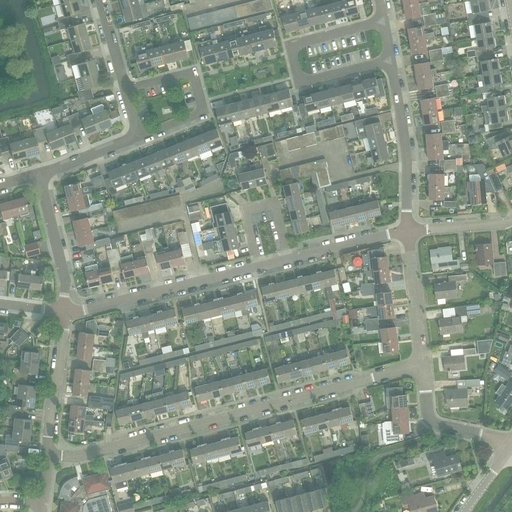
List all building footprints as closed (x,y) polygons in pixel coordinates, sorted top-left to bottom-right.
[(58,24),(71,20),(69,15),(80,12),(76,0),(74,0),(60,4),(63,17),(56,19),(58,24)] [(120,0),(123,10),(140,5),(138,0),(120,0)] [(255,13),(261,12),(257,0),(252,1),(255,13)] [(257,0),(261,12),(267,10),(264,0),(257,0)] [(264,0),(267,10),(273,9),(270,0),(264,0)] [(363,4),(362,0),(342,0),(342,1),(346,16),(359,13),(357,5),(363,4)] [(469,20),(483,17),(482,11),(489,10),(487,1),(486,0),(472,0),(470,0),(470,1),(472,13),(468,14),(469,20)] [(249,15),(255,13),(252,1),(246,3),(249,15)] [(334,19),(346,16),(342,1),(330,4),(334,19)] [(140,5),(123,10),(126,22),(143,17),(149,15),(146,3),(140,5)] [(244,16),(249,15),(246,3),(240,4),(244,16)] [(419,4),(404,6),(406,18),(421,16),(419,9),(427,7),(426,3),(419,4)] [(238,18),(244,16),(240,4),(235,6),(238,18)] [(322,22),(334,19),(330,4),(318,7),(322,22)] [(232,19),(238,18),(235,6),(229,8),(232,19)] [(310,25),(322,22),(318,7),(306,10),(310,25)] [(226,21),(232,19),(229,8),(223,9),(226,21)] [(220,22),(226,21),(223,9),(217,11),(220,22)] [(298,29),(310,25),(306,10),(294,14),(298,29)] [(214,24),(220,22),(217,11),(211,12),(214,24)] [(208,25),(214,24),(211,12),(205,14),(208,25)] [(423,21),(436,19),(435,13),(422,15),(423,21)] [(205,14),(199,15),(202,27),(208,25),(205,14)] [(286,32),(298,29),(294,14),(278,18),(281,27),(284,26),(286,32)] [(199,15),(194,17),(197,28),(202,27),(199,15)] [(194,17),(188,18),(191,30),(197,28),(194,17)] [(477,37),(492,35),(491,31),(492,31),(491,22),(484,23),(483,17),(469,20),(470,26),(475,25),(477,37)] [(436,19),(423,21),(424,27),(437,25),(436,19)] [(70,40),(87,36),(83,23),(73,26),(71,20),(58,24),(59,30),(66,28),(70,40)] [(136,28),(142,27),(140,23),(131,25),(132,29),(129,30),(130,33),(130,34),(130,37),(131,37),(133,44),(137,43),(135,38),(134,36),(135,36),(134,32),(136,31),(136,28)] [(273,29),(266,30),(265,25),(259,27),(265,49),(277,46),(275,36),(279,35),(277,29),(273,30),(273,29)] [(253,52),(265,49),(259,27),(260,32),(248,35),(253,52)] [(434,32),(424,34),(423,27),(408,30),(410,42),(430,38),(435,37),(434,32)] [(229,36),(223,38),(224,42),(229,58),(241,55),(236,38),(235,34),(229,36)] [(241,55),(253,52),(248,35),(236,38),(241,55)] [(475,50),(466,51),(467,58),(471,57),(476,56),(483,55),(489,54),(488,48),(495,47),(494,38),(493,38),(492,35),(477,37),(479,50),(475,50)] [(68,61),(81,57),(80,51),(90,48),(87,36),(70,40),(73,53),(66,55),(68,61)] [(427,52),(426,44),(431,43),(430,38),(410,42),(413,54),(427,52)] [(205,65),(217,62),(211,39),(199,42),(199,41),(194,42),(197,54),(201,53),(205,65)] [(217,62),(229,58),(224,42),(218,43),(217,39),(211,41),(211,39),(217,62)] [(172,44),(176,61),(188,58),(184,41),(172,44)] [(160,47),(153,49),(152,43),(146,44),(148,50),(152,67),(164,64),(160,47)] [(164,64),(176,61),(172,44),(160,47),(164,64)] [(429,57),(442,54),(445,54),(444,48),(441,48),(441,49),(428,51),(429,57)] [(140,70),(152,67),(148,50),(135,53),(140,70)] [(430,63),(443,60),(442,54),(429,57),(430,63)] [(483,74),(498,71),(498,68),(499,68),(497,59),(490,60),(489,54),(476,56),(477,63),(481,62),(483,74)] [(80,77),(97,72),(93,59),(83,62),(81,57),(68,61),(70,66),(77,64),(80,77)] [(435,69),(430,70),(429,63),(415,65),(417,77),(431,75),(436,74),(435,69)] [(62,66),(55,67),(57,74),(64,72),(62,66)] [(482,93),(496,91),(495,85),(501,84),(500,75),(499,75),(498,71),(483,74),(485,86),(481,87),(482,93)] [(78,97),(92,93),(90,88),(100,85),(97,72),(80,77),(84,89),(77,91),(78,97)] [(433,87),(431,75),(417,77),(419,90),(433,87)] [(376,78),(363,81),(365,87),(367,96),(374,94),(375,98),(385,95),(381,78),(376,79),(376,78)] [(363,81),(351,84),(355,99),(356,102),(362,101),(363,104),(369,102),(367,96),(365,87),(363,81)] [(343,102),(355,99),(351,84),(339,87),(343,102)] [(436,92),(448,90),(447,84),(435,87),(436,92)] [(331,105),(343,102),(339,87),(327,90),(331,105)] [(288,89),(276,92),(281,109),(293,106),(288,89)] [(319,108),(331,105),(327,90),(315,93),(319,108)] [(437,98),(449,96),(448,90),(436,92),(437,98)] [(482,112),(483,112),(505,108),(504,105),(505,105),(503,96),(497,97),(496,91),(482,93),(483,99),(487,99),(488,105),(481,106),(482,112)] [(268,112),(281,109),(276,92),(264,95),(268,112)] [(92,93),(78,97),(80,103),(93,99),(92,93)] [(307,112),(319,108),(315,93),(303,97),(304,103),(299,104),(302,116),(308,114),(307,112)] [(256,115),(268,112),(264,95),(252,98),(256,115)] [(244,118),(256,115),(252,98),(240,101),(244,118)] [(423,113),(437,110),(435,98),(421,100),(423,113)] [(232,121),(244,118),(240,101),(228,105),(232,121)] [(111,126),(104,109),(103,105),(101,104),(90,109),(92,114),(99,131),(111,126)] [(220,125),(232,121),(228,105),(216,108),(220,125)] [(489,132),(488,130),(502,128),(501,122),(508,121),(506,112),(505,112),(505,108),(483,112),(485,124),(484,125),(484,127),(480,128),(481,134),(489,132)] [(115,109),(107,113),(110,119),(118,116),(115,109)] [(437,110),(423,113),(425,125),(439,123),(437,110)] [(99,131),(92,114),(80,119),(77,112),(72,115),(77,127),(82,125),(87,135),(99,131)] [(72,130),(77,127),(72,115),(61,119),(64,126),(57,129),(64,145),(76,140),(72,130)] [(361,120),(355,121),(356,127),(365,125),(367,131),(358,133),(359,140),(363,139),(368,137),(368,138),(383,134),(380,122),(378,116),(361,120)] [(339,138),(345,136),(342,125),(336,126),(339,138)] [(455,132),(459,131),(459,125),(455,126),(442,127),(443,134),(455,132)] [(334,139),(339,138),(336,126),(331,128),(334,139)] [(64,145),(57,129),(45,133),(43,127),(38,128),(41,141),(47,140),(51,150),(64,145)] [(477,127),(467,129),(468,136),(478,134),(477,127)] [(36,143),(41,141),(38,128),(32,130),(34,137),(21,140),(26,157),(39,154),(36,143)] [(204,133),(211,149),(223,145),(216,128),(204,133)] [(328,141),(334,139),(331,128),(325,129),(328,141)] [(325,129),(319,130),(323,142),(328,141),(325,129)] [(317,144),(323,142),(319,130),(314,132),(317,144)] [(311,145),(317,144),(314,132),(308,133),(311,145)] [(213,155),(211,149),(204,133),(192,138),(199,154),(201,160),(213,155)] [(306,147),(311,145),(308,133),(303,135),(306,147)] [(448,141),(441,141),(441,133),(426,135),(427,147),(448,145),(448,141)] [(499,148),(502,156),(511,151),(511,134),(504,139),(501,133),(486,139),(491,150),(499,148)] [(371,150),(386,146),(383,134),(368,138),(371,150)] [(300,148),(306,147),(303,135),(297,136),(300,148)] [(239,148),(238,144),(236,136),(229,138),(231,146),(229,146),(230,150),(239,148)] [(294,150),(300,148),(297,136),(291,138),(294,150)] [(26,157),(21,140),(9,144),(7,137),(1,138),(5,152),(10,150),(13,161),(26,157)] [(187,159),(199,154),(192,138),(180,143),(187,159)] [(289,151),(294,150),(291,138),(286,139),(289,151)] [(283,152),(289,151),(286,139),(280,141),(283,152)] [(278,154),(283,152),(280,141),(274,142),(278,154)] [(175,164),(187,159),(180,143),(168,148),(175,164)] [(261,157),(275,154),(272,143),(258,146),(261,157)] [(443,160),(442,151),(449,150),(448,145),(427,147),(428,160),(439,159),(439,166),(443,166),(456,166),(455,160),(443,160)] [(367,158),(368,164),(389,159),(386,146),(371,150),(373,157),(367,158)] [(177,168),(175,164),(168,148),(156,153),(163,169),(170,166),(172,171),(177,168)] [(230,154),(229,159),(231,168),(236,166),(235,160),(234,158),(239,157),(237,152),(233,153),(230,154)] [(165,175),(163,169),(156,153),(144,157),(151,174),(157,171),(160,178),(165,175)] [(352,165),(358,163),(355,154),(350,155),(352,165)] [(139,178),(151,174),(144,157),(132,162),(139,178)] [(314,162),(314,165),(316,171),(327,168),(325,159),(314,162)] [(127,183),(139,178),(132,162),(120,167),(127,183)] [(316,171),(314,165),(314,162),(308,163),(310,175),(316,174),(316,171)] [(305,177),(310,175),(308,163),(302,165),(305,177)] [(263,168),(256,170),(255,164),(249,165),(251,172),(254,187),(267,184),(263,168)] [(495,192),(486,170),(483,164),(473,165),(480,177),(481,181),(467,182),(467,191),(470,190),(471,205),(481,204),(486,203),(486,193),(495,192)] [(299,178),(305,177),(302,165),(296,166),(299,178)] [(293,179),(299,178),(296,166),(291,168),(293,179)] [(115,188),(127,183),(120,167),(108,172),(110,177),(105,179),(111,195),(117,193),(115,188)] [(495,172),(492,167),(486,170),(495,192),(503,188),(495,172)] [(288,181),(293,179),(291,168),(285,169),(288,181)] [(316,177),(328,173),(327,168),(316,171),(316,174),(316,177)] [(282,182),(288,181),(285,169),(279,170),(282,182)] [(217,174),(214,175),(212,170),(206,173),(208,178),(210,181),(218,178),(217,174)] [(242,190),(254,187),(251,172),(238,175),(242,190)] [(318,182),(330,179),(328,173),(316,177),(318,182)] [(450,186),(444,186),(444,174),(429,174),(429,187),(450,187),(450,186)] [(95,189),(105,185),(101,175),(90,179),(93,186),(94,189),(95,189)] [(202,186),(210,181),(208,178),(200,182),(202,186)] [(318,182),(319,188),(331,185),(330,179),(318,182)] [(196,189),(194,186),(192,182),(186,185),(184,186),(185,190),(188,190),(188,189),(190,192),(196,189)] [(303,188),(299,189),(297,182),(283,186),(286,198),(300,194),(304,194),(303,188)] [(80,183),(65,186),(68,199),(87,194),(95,192),(95,189),(94,189),(93,186),(81,188),(80,183)] [(335,184),(325,187),(326,191),(327,191),(329,197),(338,194),(336,189),(335,184)] [(444,199),(444,192),(450,192),(450,187),(429,187),(429,199),(444,199)] [(87,194),(68,199),(68,200),(71,211),(78,209),(79,214),(89,212),(103,209),(103,208),(102,203),(90,206),(89,200),(87,194)] [(286,198),(284,198),(285,203),(287,203),(289,210),(303,206),(300,194),(286,198)] [(24,198),(11,201),(15,217),(19,216),(21,221),(34,217),(31,206),(27,207),(24,198)] [(377,200),(365,203),(369,218),(369,220),(374,218),(373,217),(381,215),(377,200)] [(0,208),(3,220),(15,217),(11,201),(0,204),(0,208)] [(357,221),(369,218),(365,203),(353,206),(357,221)] [(217,221),(212,222),(213,228),(219,227),(234,223),(231,211),(228,212),(226,205),(215,208),(216,214),(216,215),(217,221)] [(292,221),(306,218),(303,206),(289,210),(292,221)] [(353,206),(341,209),(345,225),(350,224),(349,222),(357,221),(353,206)] [(104,214),(108,213),(106,207),(103,208),(103,209),(89,212),(90,218),(104,214)] [(341,209),(329,212),(333,227),(340,225),(341,227),(345,225),(341,209)] [(112,211),(113,215),(115,222),(120,221),(118,210),(112,211)] [(190,221),(202,218),(200,212),(189,215),(190,221)] [(76,234),(91,230),(88,218),(73,221),(76,234)] [(306,218),(292,221),(290,222),(291,227),(293,226),(295,234),(309,230),(306,218)] [(155,232),(162,231),(161,223),(153,224),(155,232)] [(222,239),(237,235),(234,223),(219,227),(222,239)] [(40,229),(32,231),(34,239),(42,237),(40,229)] [(156,251),(153,239),(151,229),(145,230),(146,233),(151,252),(156,251)] [(109,238),(94,241),(91,230),(76,234),(79,246),(86,244),(87,250),(93,248),(111,244),(109,239),(109,238)] [(186,244),(186,243),(189,242),(186,231),(183,232),(183,231),(177,233),(180,245),(186,244)] [(201,238),(199,231),(193,233),(196,245),(202,243),(201,238)] [(145,254),(151,252),(146,233),(140,235),(145,254)] [(237,235),(222,239),(225,251),(226,251),(232,249),(240,248),(237,235)] [(110,239),(109,239),(111,244),(112,249),(117,248),(116,242),(125,240),(123,236),(110,239)] [(211,241),(202,243),(204,249),(204,250),(213,248),(211,241)] [(39,254),(36,242),(23,246),(26,257),(39,254)] [(204,250),(204,249),(202,243),(196,245),(199,258),(205,256),(205,255),(204,250)] [(492,243),(476,245),(478,265),(494,263),(493,262),(492,243)] [(103,269),(98,270),(102,284),(114,281),(112,272),(117,270),(112,249),(111,244),(106,245),(107,250),(106,250),(110,265),(102,267),(103,269)] [(169,252),(173,267),(185,264),(181,247),(173,249),(173,251),(169,252)] [(452,261),(451,260),(450,247),(443,248),(443,249),(431,250),(433,269),(452,266),(453,269),(460,268),(459,260),(452,261)] [(93,248),(87,250),(80,251),(82,257),(94,254),(93,248)] [(129,260),(121,262),(117,248),(112,249),(117,270),(123,269),(125,278),(137,275),(134,261),(129,262),(129,260)] [(232,249),(226,251),(228,259),(234,257),(232,249)] [(382,250),(363,253),(366,272),(388,269),(387,256),(383,257),(382,250)] [(173,267),(169,252),(165,253),(165,251),(157,253),(161,270),(173,267)] [(134,261),(137,275),(149,272),(145,256),(137,258),(138,260),(134,261)] [(35,277),(35,271),(36,266),(40,267),(41,260),(28,259),(28,265),(31,265),(28,289),(40,290),(42,277),(35,277)] [(507,275),(505,261),(493,262),(494,263),(495,276),(507,275)] [(98,270),(96,264),(85,267),(86,271),(85,271),(89,287),(102,284),(98,270)] [(9,276),(9,281),(17,282),(16,287),(28,289),(30,276),(31,265),(28,265),(26,265),(26,270),(25,270),(24,275),(18,274),(18,269),(10,268),(9,276)] [(338,268),(341,281),(346,279),(343,267),(338,268)] [(366,277),(375,276),(376,283),(390,281),(388,269),(366,272),(366,277)] [(334,299),(331,285),(337,284),(334,270),(321,273),(325,287),(331,311),(332,316),(337,314),(336,309),(333,299),(334,299)] [(317,274),(310,276),(313,290),(325,287),(321,273),(321,271),(316,272),(317,274)] [(455,282),(467,280),(466,274),(454,276),(448,276),(449,282),(435,284),(437,299),(438,304),(445,303),(445,298),(457,297),(455,282)] [(297,277),(298,279),(301,293),(313,290),(310,276),(302,278),(302,276),(297,277)] [(293,280),(286,282),(290,296),(301,293),(298,279),(297,277),(293,278),(293,280)] [(273,283),(274,285),(278,299),(290,296),(286,282),(279,283),(278,282),(273,283)] [(349,282),(342,284),(344,292),(351,290),(349,282)] [(278,299),(274,285),(273,283),(269,284),(269,286),(262,288),(265,302),(278,299)] [(253,313),(251,307),(258,306),(255,292),(242,294),(247,314),(253,313)] [(378,306),(393,304),(391,292),(377,293),(378,306)] [(238,296),(230,297),(234,311),(241,310),(242,315),(247,314),(242,294),(242,293),(237,294),(238,296)] [(218,298),(218,300),(222,314),(234,311),(230,297),(223,299),(223,297),(218,298)] [(214,301),(207,303),(210,317),(222,314),(218,300),(218,298),(213,300),(214,301)] [(194,304),(195,306),(200,327),(205,326),(204,319),(210,317),(207,303),(200,305),(199,303),(194,304)] [(200,327),(195,306),(194,304),(190,305),(190,307),(183,309),(186,323),(198,320),(200,327)] [(370,317),(380,316),(380,318),(394,317),(393,304),(378,306),(366,307),(367,313),(369,312),(370,317)] [(461,317),(471,315),(481,314),(480,304),(455,307),(456,317),(439,319),(441,335),(463,332),(461,317)] [(324,312),(319,314),(321,319),(332,316),(331,311),(330,307),(324,309),(324,312)] [(162,310),(162,312),(166,326),(178,323),(174,309),(167,311),(166,309),(162,310)] [(158,313),(150,315),(154,329),(166,326),(162,312),(162,310),(157,311),(158,313)] [(309,322),(308,317),(306,312),(306,313),(307,317),(296,320),(297,325),(309,322)] [(148,331),(154,329),(150,315),(138,318),(142,332),(145,343),(150,342),(148,331)] [(142,332),(138,318),(138,316),(133,317),(134,319),(126,321),(130,335),(142,332)] [(284,323),(274,326),(273,322),(269,323),(271,332),(275,330),(285,328),(284,323)] [(383,341),(397,340),(396,327),(381,329),(383,341)] [(14,343),(23,332),(19,328),(9,339),(11,340),(9,343),(12,345),(14,343)] [(23,332),(14,343),(18,347),(28,336),(23,332)] [(510,337),(500,333),(496,332),(494,337),(498,338),(497,339),(508,343),(510,337)] [(78,345),(93,347),(94,334),(80,333),(78,345)] [(270,341),(280,339),(279,334),(269,337),(265,338),(267,346),(271,345),(270,341)] [(216,341),(214,341),(213,335),(208,337),(209,342),(204,344),(206,348),(217,345),(216,341)] [(493,339),(477,341),(478,354),(489,353),(493,339)] [(397,340),(383,341),(384,354),(399,352),(397,340)] [(236,350),(248,347),(247,342),(235,345),(236,350)] [(360,348),(359,344),(353,345),(353,349),(354,349),(356,361),(361,361),(360,348)] [(91,360),(93,347),(78,345),(77,358),(91,360)] [(505,351),(501,363),(509,366),(511,360),(511,345),(510,345),(508,352),(505,351)] [(464,355),(476,354),(475,348),(463,350),(464,355),(444,357),(446,371),(465,369),(464,355)] [(339,369),(343,367),(343,366),(351,364),(347,349),(334,353),(338,367),(339,369)] [(20,362),(37,364),(39,353),(21,351),(20,362)] [(201,359),(213,356),(211,351),(199,354),(201,359)] [(339,369),(338,367),(334,353),(322,356),(326,370),(334,368),(334,370),(339,369)] [(319,372),(326,370),(322,356),(310,359),(314,373),(315,375),(319,374),(319,372)] [(93,360),(93,365),(105,367),(105,366),(107,366),(113,367),(115,367),(116,358),(106,357),(106,361),(93,360)] [(291,381),(296,380),(295,378),(302,376),(299,362),(292,364),(291,357),(285,358),(287,365),(291,381)] [(314,373),(310,359),(299,362),(302,376),(314,373)] [(36,374),(37,364),(20,362),(19,369),(13,368),(13,372),(12,378),(26,379),(26,373),(36,374)] [(275,368),(279,383),(286,381),(286,383),(291,381),(287,365),(275,368)] [(493,371),(507,381),(511,374),(498,365),(493,371)] [(259,388),(258,386),(254,372),(253,367),(248,368),(249,373),(242,375),(246,389),(254,387),(254,389),(259,388)] [(74,382),(89,383),(90,371),(75,369),(74,382)] [(254,372),(258,386),(259,388),(263,387),(263,385),(270,383),(266,369),(254,372)] [(239,391),(246,389),(242,375),(231,378),(235,392),(235,394),(240,393),(239,391)] [(25,385),(26,379),(12,378),(11,384),(18,384),(16,395),(34,397),(35,386),(25,385)] [(206,379),(207,384),(211,399),(223,396),(219,381),(212,383),(211,378),(206,379)] [(235,392),(231,378),(219,381),(223,396),(235,392)] [(501,384),(495,393),(499,396),(496,402),(507,409),(511,401),(511,382),(510,381),(506,387),(501,384)] [(87,396),(89,383),(74,382),(73,394),(87,396)] [(211,399),(207,384),(195,387),(199,402),(211,399)] [(390,396),(387,396),(387,409),(392,409),(407,408),(406,395),(400,395),(400,389),(390,390),(390,396)] [(472,389),(447,391),(448,407),(468,405),(467,395),(472,395),(472,389)] [(188,392),(179,394),(178,390),(174,391),(179,409),(180,411),(184,409),(184,408),(191,406),(188,392)] [(156,415),(167,412),(164,398),(162,391),(150,394),(156,415)] [(156,417),(156,415),(150,394),(145,396),(147,402),(140,404),(144,418),(151,416),(152,418),(156,417)] [(32,408),(34,397),(16,395),(15,406),(9,405),(8,411),(22,413),(23,407),(32,408)] [(175,395),(164,398),(167,412),(179,409),(175,395)] [(140,404),(134,406),(132,399),(128,400),(128,405),(128,407),(132,421),(144,418),(140,404)] [(370,401),(364,403),(368,417),(374,416),(370,401)] [(114,405),(101,403),(89,402),(88,408),(113,410),(114,405)] [(364,403),(359,405),(363,419),(368,417),(364,403)] [(72,406),(70,418),(84,420),(93,421),(94,415),(85,414),(86,407),(72,406)] [(120,424),(127,423),(128,424),(132,423),(132,421),(128,407),(116,411),(120,424)] [(337,409),(341,425),(353,422),(349,407),(342,409),(341,408),(337,409)] [(393,421),(408,420),(407,408),(392,409),(393,421)] [(325,414),(329,428),(341,425),(337,409),(332,410),(333,412),(325,414)] [(21,419),(22,413),(8,411),(7,417),(14,418),(13,429),(30,431),(31,420),(21,419)] [(324,435),(323,430),(329,428),(325,414),(313,417),(317,431),(319,436),(324,435)] [(317,431),(313,417),(301,420),(305,434),(317,431)] [(103,426),(104,422),(93,421),(84,420),(70,418),(68,431),(83,432),(84,424),(103,426)] [(281,424),(285,438),(297,435),(293,420),(281,424)] [(403,440),(402,433),(409,433),(408,420),(393,421),(384,422),(386,445),(403,440)] [(276,425),(269,427),(273,441),(285,438),(281,424),(280,422),(276,423),(276,425)] [(261,429),(261,427),(256,428),(261,444),(273,441),(269,427),(261,429)] [(249,447),(261,444),(256,428),(252,429),(252,431),(245,433),(249,447)] [(5,439),(4,445),(18,446),(19,440),(28,442),(30,431),(13,429),(12,435),(6,434),(5,439)] [(238,437),(230,439),(230,437),(225,439),(229,455),(241,451),(244,450),(243,446),(240,447),(238,437)] [(225,439),(220,440),(221,442),(214,444),(218,458),(229,455),(225,439)] [(206,446),(206,444),(201,445),(206,461),(218,458),(214,444),(206,446)] [(206,461),(201,445),(197,446),(197,448),(190,450),(194,464),(206,461)] [(335,451),(333,452),(332,447),(322,450),(323,454),(325,459),(336,456),(335,451)] [(336,456),(349,453),(347,448),(335,451),(336,456)] [(169,452),(169,453),(175,473),(174,467),(186,464),(182,450),(174,452),(173,450),(169,452)] [(451,473),(461,470),(459,463),(458,463),(456,455),(445,458),(443,452),(428,456),(430,463),(434,461),(438,474),(450,471),(451,473)] [(170,475),(175,473),(169,453),(157,456),(161,471),(168,469),(170,475)] [(145,458),(150,474),(161,471),(157,456),(151,458),(150,456),(145,458)] [(0,460),(0,474),(2,478),(12,474),(6,458),(0,460)] [(134,463),(138,477),(150,474),(145,458),(141,459),(141,461),(134,463)] [(303,465),(302,464),(308,463),(306,459),(291,463),(293,468),(303,465)] [(127,463),(122,464),(126,480),(138,477),(134,463),(127,464),(127,463)] [(118,467),(110,469),(114,482),(116,489),(128,486),(126,480),(123,466),(122,464),(117,465),(118,467)] [(235,478),(233,478),(231,472),(225,473),(227,480),(224,481),(225,485),(237,482),(235,478)] [(60,493),(59,497),(61,498),(62,498),(64,498),(64,503),(62,503),(60,511),(111,511),(106,489),(109,488),(108,484),(105,473),(98,475),(87,478),(83,479),(84,485),(79,486),(77,477),(73,478),(70,479),(67,481),(65,483),(63,485),(62,487),(60,490),(60,493)] [(212,484),(203,486),(202,483),(197,484),(199,492),(204,491),(213,488),(212,484)] [(315,491),(320,509),(330,506),(326,488),(315,491)] [(310,511),(320,509),(315,491),(305,493),(310,511)] [(299,511),(306,511),(310,511),(305,493),(296,496),(299,511)] [(411,511),(435,511),(437,511),(433,497),(421,500),(419,494),(403,498),(405,507),(410,506),(411,511)] [(289,511),(299,511),(296,496),(286,498),(289,511)] [(145,506),(157,503),(156,498),(144,501),(145,506)] [(278,511),(289,511),(286,498),(276,501),(278,511)] [(134,509),(145,506),(144,501),(133,504),(134,509)] [(258,504),(260,511),(270,511),(268,501),(258,504)] [(132,502),(119,506),(120,511),(134,511),(134,509),(133,504),(132,502)]
